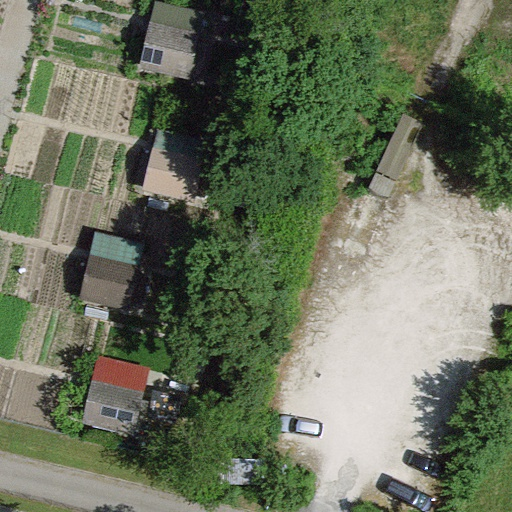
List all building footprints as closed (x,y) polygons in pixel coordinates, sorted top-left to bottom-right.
[(149,25),(197,37),(202,18),(154,6),(149,25)] [(149,25),(140,65),(188,76),(189,71),(196,43),(197,37),(149,25)] [(197,73),(204,45),(196,43),(189,71),(197,73)] [(153,152),(202,163),(206,144),(158,133),(153,152)] [(153,152),(144,192),(192,203),(193,198),(200,170),(202,163),(153,152)] [(201,199),(208,171),(200,170),(193,198),(201,199)] [(90,259),(138,271),(144,247),(96,236),(90,259)] [(90,259),(80,299),(128,310),(130,305),(137,277),(138,271),(90,259)] [(138,307),(145,279),(137,277),(130,305),(138,307)] [(93,385),(141,396),(147,373),(99,361),(93,385)] [(93,385),(84,424),(132,436),(133,430),(140,402),(141,396),(93,385)] [(141,432),(148,404),(140,402),(133,430),(141,432)]
